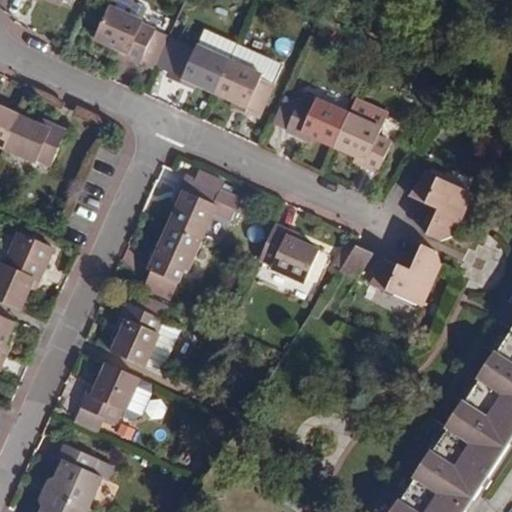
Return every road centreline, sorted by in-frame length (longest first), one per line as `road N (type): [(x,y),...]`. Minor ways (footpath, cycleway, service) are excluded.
road 1 (residential): [(0,474),(156,116)]
road 2 (residential): [(156,116),(405,229)]
road 3 (residential): [(0,45),(156,116)]
